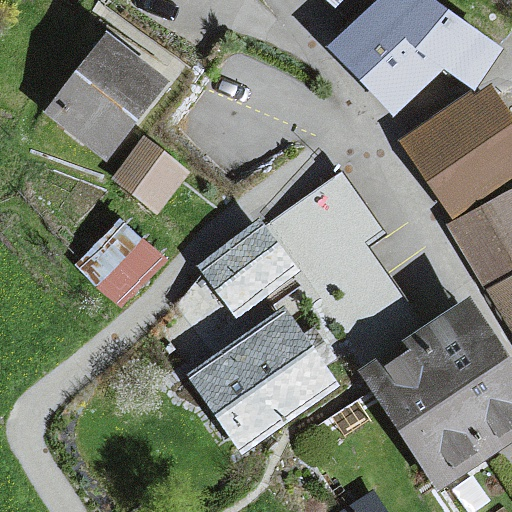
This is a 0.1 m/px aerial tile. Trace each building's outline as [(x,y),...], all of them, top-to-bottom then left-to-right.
[(424,0),(386,0),(338,47),(396,117),(447,74),(482,88),(505,56),(424,0)] [(120,35),(48,122),(111,174),(183,86),(120,35)] [(511,117),(499,97),(410,143),(465,210),(511,181),(511,117)] [(151,140),(118,181),(164,217),(197,177),(151,140)] [(511,198),(462,229),(511,312),(511,198)] [(123,213),(68,263),(114,312),(169,261),(123,213)] [(212,269),(241,314),(298,277),(269,232),(212,269)] [(511,385),(464,313),(364,378),(439,496),(511,448),(511,385)] [(286,316),(199,375),(243,451),(345,394),(286,316)] [(395,511),(381,487),(340,511),(395,511)]
